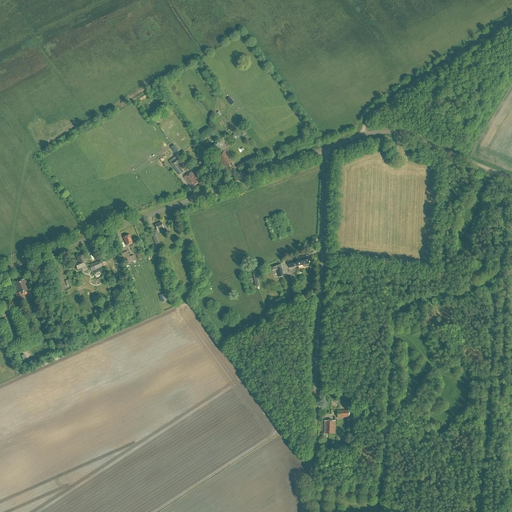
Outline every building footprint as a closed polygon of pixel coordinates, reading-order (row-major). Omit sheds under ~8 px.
[(222,144),(219,140),(209,148),(212,151),(222,144)] [(174,145),(170,148),(174,153),(178,150),(174,145)] [(220,150),(215,153),(218,157),(216,157),(224,167),(231,162),(228,158),(229,158),(224,152),(223,153),(220,150)] [(169,161),(179,175),(183,172),(178,164),(180,162),(176,156),(169,161)] [(191,172),(184,178),(191,187),(193,186),(193,187),(199,182),(191,172)] [(161,223),(155,226),(158,232),(164,229),(161,223)] [(151,235),(155,245),(160,243),(156,233),(151,235)] [(129,236),(123,238),(127,246),(133,244),(129,236)] [(81,256),(77,258),(78,262),(75,264),(78,270),(81,268),(83,271),(87,270),(81,256)] [(294,261),(287,262),(288,269),(304,265),(304,268),(308,267),(308,264),(312,264),(310,256),(301,258),(301,259),(294,261)] [(98,261),(89,266),(91,271),(101,267),(98,261)] [(281,264),(272,268),(272,271),(277,270),(278,277),(283,277),(281,264)] [(19,293),(16,294),(19,302),(25,300),(22,294),(28,292),(26,285),(30,284),(28,280),(25,281),(24,280),(15,283),(19,293)] [(324,421),(324,434),(334,434),(334,422),(324,421)]
